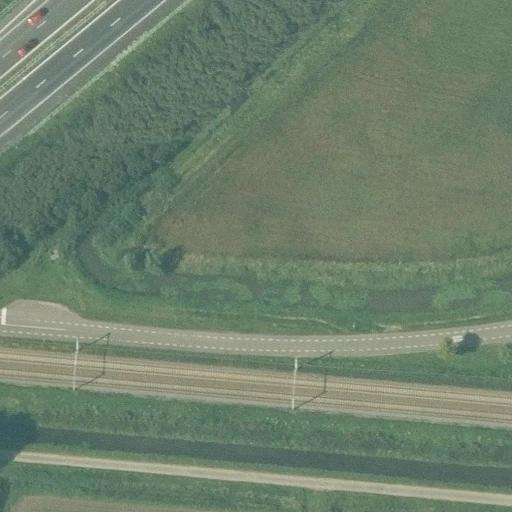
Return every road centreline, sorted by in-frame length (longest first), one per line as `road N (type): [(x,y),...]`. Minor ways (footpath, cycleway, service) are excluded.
road 1 (unclassified): [(511,500),(0,455)]
road 2 (unclassified): [(511,324),(379,340),(160,337),(0,323)]
road 3 (motorway): [(0,119),(144,0)]
